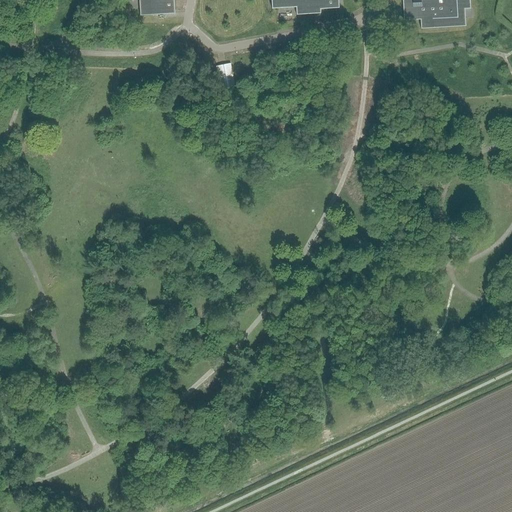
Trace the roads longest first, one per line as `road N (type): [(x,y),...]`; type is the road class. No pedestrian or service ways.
road 1 (residential): [(188,23),(215,48),(344,25),(389,0)]
road 2 (residential): [(0,42),(143,53),(188,23)]
